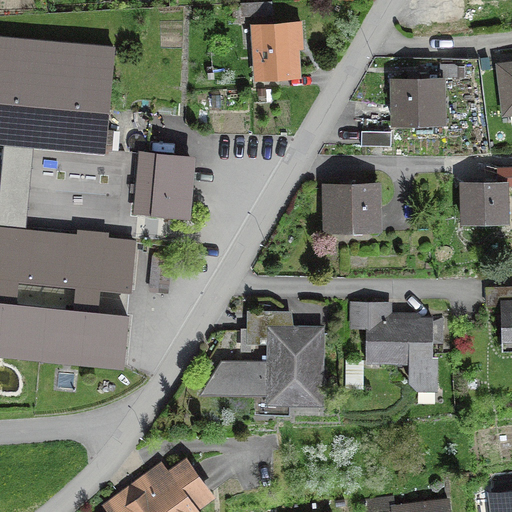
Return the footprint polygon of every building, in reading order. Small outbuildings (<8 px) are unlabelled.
[(242,17),(271,15),(270,3),(242,4),(242,17)] [(253,29),(256,77),(296,75),(293,42),(300,42),(298,26),(253,29)] [(0,39),(0,142),(103,152),(112,49),(0,39)] [(511,110),(511,66),(500,68),(505,112),(511,110)] [(408,80),(392,80),(393,126),(441,125),(439,80),(416,80),(416,74),(407,74),(408,80)] [(389,133),(360,132),(359,147),(389,147),(389,133)] [(190,158),(140,153),(135,213),(185,218),(190,158)] [(463,222),(503,221),(503,185),(479,185),(478,180),(470,180),(470,186),(462,186),(463,222)] [(325,234),(377,233),(376,188),(349,188),(349,182),(340,182),(340,188),(324,189),(325,234)] [(77,234),(0,227),(0,358),(125,370),(129,317),(127,317),(129,294),(131,294),(136,241),(109,238),(110,232),(77,229),(77,234)] [(511,287),(485,288),(485,306),(499,306),(500,349),(511,349),(511,287)] [(429,360),(430,319),(384,319),(384,304),(352,304),(352,320),(365,320),(365,362),(407,363),(407,383),(415,391),(436,391),(436,360),(429,360)] [(202,394),(268,394),(268,402),(318,403),(319,330),(280,330),(280,315),(283,315),(283,314),(247,313),(247,336),(269,336),(269,364),(221,364),(202,394)] [(142,480),(140,482),(128,498),(131,502),(124,507),(127,511),(194,511),(191,507),(208,495),(183,463),(169,474),(168,479),(165,479),(157,469),(142,480)] [(511,511),(511,493),(491,496),(493,511),(511,511)] [(448,511),(447,501),(392,508),(391,499),(361,503),(362,511),(448,511)]
